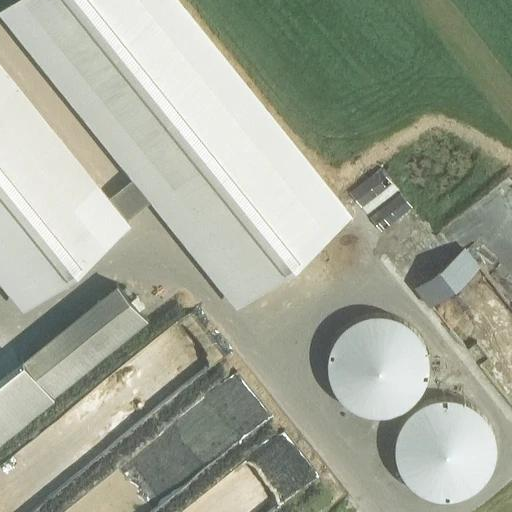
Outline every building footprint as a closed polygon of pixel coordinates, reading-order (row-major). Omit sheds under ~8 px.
[(0,59),(0,273),(23,302),(123,222),(122,221),(153,196),(236,300),(345,213),(173,0),(15,0),(0,12),(0,14),(132,179),(110,196),(0,59)] [(378,228),(408,203),(387,179),(358,204),(378,228)] [(116,283),(0,376),(0,437),(146,320),(116,283)] [(77,449),(208,347),(182,313),(50,415),(77,449)] [(350,322),(341,329),(333,339),(329,349),(326,361),(327,373),(330,384),(336,394),(344,403),(354,410),(365,414),(377,415),(389,414),(400,410),(410,404),(418,395),(424,385),(427,374),(428,362),(426,350),(422,339),(415,330),(406,322),(395,317),(384,314),(372,314),(360,316),(350,322)] [(476,340),(466,345),(473,358),(483,353),(476,340)] [(428,401),(418,406),(408,413),(401,422),(396,433),(394,445),(394,456),(397,468),(403,478),(411,487),(421,493),(432,498),(443,499),(455,498),(466,495),(476,488),(484,480),(491,470),(494,459),(495,447),(493,435),(489,424),(482,415),(473,407),(463,402),(452,399),(440,398),(428,401)]
